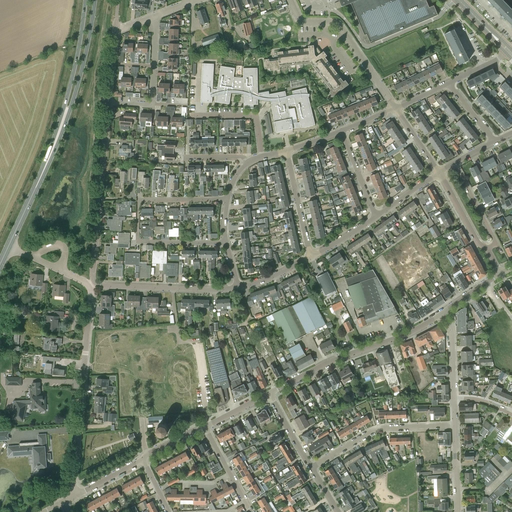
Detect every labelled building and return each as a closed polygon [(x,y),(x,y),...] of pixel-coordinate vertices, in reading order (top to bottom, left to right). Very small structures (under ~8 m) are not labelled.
[(138,9),(141,9),(141,0),(132,0),(132,5),(135,5),(135,9),(138,9)] [(144,0),(141,0),(141,9),(143,9),(143,10),(147,10),(147,3),(151,3),(151,0),(145,0),(144,0)] [(235,8),(237,12),(243,10),(241,4),(238,5),(236,0),(228,0),(231,9),(235,8)] [(338,0),(342,7),(351,3),(364,35),(367,35),(371,44),(438,15),(434,6),(429,8),(425,0),(421,0),(420,0),(338,0)] [(487,0),(497,10),(505,3),(502,0),(487,0)] [(219,4),(215,5),(218,13),(220,13),(222,17),(226,16),(224,11),(225,10),(223,3),(222,2),(221,2),(219,3),(218,3),(219,4)] [(497,10),(509,23),(511,19),(511,9),(505,3),(497,10)] [(208,22),(204,10),(196,12),(200,25),(208,22)] [(170,24),(165,24),(165,27),(174,27),(174,25),(182,26),(182,16),(176,16),(171,18),(171,20),(170,20),(170,24)] [(243,29),(245,37),(253,35),(250,22),(242,24),(244,29),(243,29)] [(169,31),(169,35),(178,35),(178,30),(174,29),(174,27),(165,27),(165,30),(169,31)] [(444,34),(452,50),(462,45),(454,29),(444,34)] [(218,34),(207,38),(209,44),(220,40),(218,34)] [(139,53),(142,53),(143,41),(139,41),(138,42),(138,44),(135,44),(135,58),(138,58),(139,53)] [(169,45),(169,49),(180,50),(180,49),(177,49),(178,44),(173,44),(173,42),(164,42),(164,45),(169,45)] [(124,52),(128,52),(128,44),(123,43),(123,49),(121,49),(120,57),(124,57),(124,52)] [(315,64),(312,66),(331,91),(329,92),(333,97),(349,85),(345,80),(343,82),(325,57),(327,56),(324,51),(322,53),(318,47),(314,48),(314,45),(308,46),(308,49),(278,52),(279,60),(269,62),(269,59),(264,60),(265,69),(270,69),(270,71),(280,70),(280,68),(311,64),(311,62),(312,61),(315,64)] [(462,45),(452,50),(459,65),(469,60),(462,45)] [(432,65),(437,74),(443,71),(438,62),(435,64),(436,66),(433,67),(432,65)] [(427,68),(431,77),(437,74),(432,65),(430,67),(431,68),(428,70),(427,68)] [(258,100),(260,100),(259,97),(258,96),(257,68),(243,69),(243,78),(234,77),(235,69),(221,66),(217,93),(213,94),(214,97),(216,96),(215,103),(229,105),(231,94),(234,94),(236,94),(237,94),(239,94),(240,94),(242,95),(243,95),(244,105),(248,105),(248,108),(247,108),(254,108),(253,108),(253,105),(258,105),(258,100)] [(421,71),(426,80),(431,77),(427,68),(424,69),(425,71),(422,72),(421,71)] [(494,72),(492,69),(486,72),(489,79),(498,74),(495,71),(494,72)] [(416,73),(420,82),(426,80),(421,71),(418,72),(419,74),(417,75),(416,73)] [(131,86),(133,86),(134,72),(131,72),(130,78),(126,78),(126,86),(131,87),(131,86)] [(489,79),(486,72),(479,75),(483,82),(489,79)] [(141,79),(141,87),(146,87),(148,87),(149,73),(145,73),(145,79),(141,79)] [(410,76),(414,85),(420,82),(416,73),(413,75),(414,77),(411,78),(410,76)] [(483,82),(479,75),(473,78),(476,85),(483,82)] [(405,79),(404,79),(409,88),(414,85),(410,76),(407,77),(408,79),(406,81),(405,79)] [(291,81),(292,87),(307,85),(306,78),(291,81)] [(476,85),(473,78),(466,82),(469,88),(476,85)] [(399,82),(403,91),(409,88),(404,79),(402,80),(403,82),(400,83),(399,82)] [(403,91),(399,82),(396,83),(397,85),(394,86),(397,93),(403,91)] [(505,82),(499,87),(504,92),(510,87),(505,82)] [(160,92),(164,93),(164,84),(159,84),(159,88),(157,88),(156,97),(160,97),(160,92)] [(259,97),(260,100),(262,101),(263,101),(265,101),(267,101),(269,102),(270,102),(274,122),(276,133),(277,134),(293,131),(293,130),(293,129),(297,128),(296,123),(292,124),(288,107),(295,105),(301,128),(315,125),(308,97),(309,97),(309,94),(308,94),(307,94),(306,88),(292,91),(293,95),(290,95),(286,96),(285,92),(269,95),(270,99),(268,98),(265,98),(264,98),(262,98),(261,97),(259,97)] [(368,97),(372,107),(378,104),(375,98),(377,97),(376,94),(371,96),(372,98),(369,99),(368,97)] [(482,94),(476,100),(481,105),(487,100),(482,94)] [(440,106),(448,100),(444,95),(437,100),(436,101),(438,103),(439,102),(441,104),(440,106)] [(368,97),(362,100),(366,109),(372,107),(368,97)] [(357,102),(356,102),(360,111),(366,109),(362,100),(360,101),(360,103),(357,104),(357,102)] [(444,111),(452,104),(448,100),(440,106),(442,108),(443,107),(445,109),(444,111)] [(487,100),(481,105),(486,110),(492,105),(487,100)] [(356,102),(351,104),(354,114),(360,111),(356,102)] [(345,107),(348,116),(354,114),(351,104),(348,105),(349,108),(346,109),(345,107)] [(448,115),(455,109),(452,104),(444,111),(445,113),(447,112),(449,114),(448,115)] [(492,105),(486,110),(491,115),(496,109),(492,105)] [(339,109),(343,118),(348,116),(345,107),(342,108),(343,110),(340,111),(339,109)] [(332,108),(332,109),(337,121),(343,118),(339,109),(336,110),(337,112),(334,113),(332,108)] [(417,109),(411,113),(415,119),(426,111),(424,109),(420,111),(418,108),(417,109)] [(337,121),(332,109),(329,110),(331,115),(328,116),(331,123),(337,121)] [(455,109),(448,115),(450,118),(451,117),(453,119),(459,114),(455,109)] [(496,109),(491,115),(496,120),(501,114),(496,109)] [(415,119),(418,124),(426,118),(425,116),(423,117),(421,114),(426,111),(415,119)] [(177,118),(177,127),(182,127),(183,122),(185,122),(185,113),(182,113),(181,118),(177,118)] [(128,118),(124,117),(120,117),(120,125),(120,129),(128,130),(129,126),(131,126),(132,120),(136,120),(136,114),(128,114),(128,118)] [(270,114),(265,115),(268,134),(273,133),(270,114)] [(501,114),(496,120),(500,125),(506,119),(501,114)] [(418,124),(422,129),(430,123),(428,121),(426,122),(425,120),(426,118),(418,124)] [(459,129),(467,123),(463,118),(455,124),(457,127),(458,126),(460,128),(459,129)] [(506,119),(500,125),(505,130),(511,125),(506,119)] [(387,132),(395,127),(392,121),(384,127),(385,129),(387,128),(389,131),(387,132)] [(430,123),(422,129),(425,134),(433,129),(432,126),(430,127),(428,125),(430,124),(430,123)] [(463,134),(470,128),(467,123),(459,129),(461,132),(462,130),(464,133),(463,134)] [(390,137),(399,132),(395,127),(387,132),(389,135),(390,134),(392,136),(390,137)] [(470,128),(463,134),(464,137),(466,135),(468,138),(474,133),(470,128)] [(394,142),(394,143),(402,137),(399,132),(390,137),(392,140),(394,139),(395,141),(394,142)] [(240,133),(240,139),(240,146),(246,146),(246,145),(250,145),(250,139),(249,136),(243,136),(243,133),(240,133)] [(355,136),(357,142),(366,139),(365,136),(363,137),(362,133),(355,136)] [(468,138),(458,146),(462,150),(465,148),(464,145),(470,140),(472,143),(478,138),(474,133),(468,138)] [(428,139),(432,144),(440,139),(438,136),(437,137),(435,135),(428,139)] [(402,137),(394,143),(395,144),(393,145),(396,149),(406,142),(402,137)] [(119,148),(119,156),(125,156),(125,157),(130,157),(130,153),(131,153),(131,147),(134,147),(134,140),(130,140),(130,139),(122,139),(121,148),(119,148)] [(357,142),(359,148),(369,144),(368,142),(366,142),(364,139),(366,139),(357,142)] [(432,144),(435,149),(444,144),(442,141),(440,142),(438,140),(440,139),(432,144)] [(159,151),(169,151),(169,149),(175,149),(176,142),(166,142),(165,146),(157,145),(157,151),(159,151)] [(330,155),(330,156),(339,152),(337,146),(335,147),(333,143),(328,145),(329,149),(325,151),(328,156),(330,155)] [(359,148),(362,154),(369,151),(371,150),(370,147),(368,148),(367,145),(369,144),(359,148)] [(435,149),(439,155),(447,149),(445,146),(444,148),(442,145),(444,144),(435,149)] [(394,154),(392,151),(391,152),(388,147),(385,149),(390,156),(394,154)] [(404,158),(413,153),(409,147),(401,153),(402,155),(404,158)] [(447,149),(439,155),(442,160),(444,159),(446,161),(448,159),(449,160),(454,157),(450,151),(449,151),(448,149),(447,149)] [(169,151),(159,151),(158,156),(165,156),(165,160),(175,161),(175,154),(169,154),(169,151)] [(361,154),(360,155),(361,157),(362,158),(363,158),(364,159),(364,160),(371,157),(376,155),(375,152),(372,153),(370,154),(369,151),(362,154),(361,154)] [(332,161),(332,162),(341,158),(339,152),(330,156),(331,158),(333,158),(334,160),(332,161)] [(408,163),(416,158),(413,153),(404,158),(406,161),(408,159),(410,162),(408,163)] [(504,153),(498,155),(501,162),(499,164),(502,171),(506,170),(503,164),(502,164),(501,163),(507,160),(504,153)] [(371,157),(364,160),(366,165),(375,162),(374,159),(372,160),(371,157)] [(334,167),(344,164),(341,158),(332,162),(333,164),(335,163),(336,166),(334,167)] [(411,168),(420,163),(416,158),(408,163),(410,166),(411,165),(413,167),(411,168)] [(493,158),(487,161),(491,168),(497,165),(497,167),(496,167),(499,173),(502,171),(499,164),(496,165),(493,158)] [(384,164),(380,166),(382,169),(383,168),(392,165),(390,160),(383,163),(384,164)] [(487,161),(481,163),(483,167),(483,168),(485,171),(491,168),(487,161)] [(366,166),(365,167),(366,169),(367,169),(368,169),(369,171),(375,169),(378,168),(378,167),(377,165),(375,165),(374,163),(375,162),(366,165),(366,166)] [(420,163),(411,168),(413,171),(415,170),(417,173),(423,168),(420,163)] [(344,164),(334,167),(335,170),(337,169),(338,172),(338,173),(339,176),(342,175),(341,172),(346,170),(344,164)] [(273,166),(270,167),(271,173),(275,172),(281,171),(280,165),(273,166)] [(383,168),(385,173),(388,171),(389,173),(394,171),(392,165),(383,168)] [(224,166),(218,166),(218,172),(218,175),(228,175),(228,166),(224,167),(224,166)] [(486,180),(482,172),(483,174),(481,175),(476,166),(470,169),(474,177),(476,176),(480,183),(485,180),(486,180)] [(127,172),(120,171),(120,179),(115,179),(114,187),(118,187),(118,188),(124,188),(124,183),(127,183),(127,181),(136,180),(137,168),(127,168),(127,172)] [(301,172),(303,178),(313,176),(312,173),(310,173),(309,171),(311,170),(301,172)] [(159,175),(160,176),(160,171),(153,171),(152,191),(156,192),(156,190),(164,190),(164,179),(159,179),(159,175)] [(252,174),(249,175),(250,181),(256,180),(259,180),(258,177),(256,177),(255,174),(255,171),(251,171),(252,174)] [(275,175),(269,177),(270,178),(270,180),(276,178),(283,177),(281,171),(275,172),(275,175)] [(143,175),(144,175),(144,172),(139,172),(138,182),(137,182),(137,190),(140,190),(141,188),(149,189),(149,178),(143,178),(143,175)] [(371,176),(373,182),(382,178),(380,172),(371,176)] [(167,183),(167,193),(171,193),(171,191),(177,191),(178,183),(173,183),(173,179),(174,180),(175,176),(169,175),(168,183),(167,183)] [(339,176),(337,176),(338,180),(339,179),(340,182),(339,182),(340,186),(341,185),(351,182),(348,176),(343,178),(342,175),(339,176)] [(303,178),(304,184),(314,182),(313,179),(311,179),(311,177),(313,176),(303,178)] [(276,178),(270,180),(271,182),(274,182),(275,185),(277,184),(284,182),(283,177),(276,178)] [(373,182),(375,188),(382,185),(384,184),(383,181),(381,182),(380,179),(382,178),(373,182)] [(275,187),(272,188),(273,191),(279,190),(285,188),(284,182),(277,184),(275,185),(275,187)] [(304,184),(306,190),(315,188),(315,185),(313,185),(312,183),(314,182),(304,184)] [(344,191),(353,187),(351,182),(341,185),(342,188),(344,187),(345,190),(344,191)] [(476,187),(480,196),(489,191),(485,183),(476,187)] [(394,189),(397,193),(400,190),(401,192),(404,189),(401,184),(394,189)] [(382,185),(375,188),(377,194),(387,190),(386,187),(384,188),(382,185)] [(346,197),(355,193),(353,187),(344,191),(345,194),(346,193),(348,196),(346,197)] [(422,192),(417,196),(419,200),(424,198),(435,192),(433,187),(426,191),(427,193),(424,195),(422,192)] [(315,188),(306,190),(307,197),(317,194),(316,191),(314,192),(313,189),(315,188)] [(387,190),(377,194),(380,199),(387,197),(387,196),(389,196),(388,193),(386,194),(385,191),(387,190)] [(489,191),(480,196),(485,204),(493,200),(489,191)] [(419,200),(419,201),(421,203),(425,200),(430,198),(431,200),(438,196),(435,192),(424,198),(419,200)] [(348,202),(348,203),(358,199),(355,193),(346,197),(347,199),(349,199),(350,202),(348,202)] [(432,202),(429,204),(430,207),(440,201),(438,196),(431,200),(432,202)] [(501,199),(500,200),(503,205),(505,203),(507,207),(507,206),(508,208),(511,206),(511,197),(508,199),(507,196),(501,199)] [(348,209),(360,205),(358,199),(348,203),(349,205),(351,204),(352,207),(348,209)] [(279,202),(275,203),(276,206),(279,205),(279,208),(281,208),(283,207),(283,208),(288,206),(289,206),(288,200),(281,202),(281,201),(279,202)] [(308,202),(310,208),(319,206),(318,203),(317,203),(316,200),(308,202)] [(417,207),(417,206),(419,205),(416,200),(414,202),(408,205),(413,213),(412,213),(412,214),(414,216),(417,214),(415,212),(416,211),(414,209),(417,207)] [(130,205),(135,205),(135,202),(123,201),(123,205),(122,205),(122,204),(119,204),(118,208),(117,208),(117,213),(118,213),(118,214),(117,214),(117,216),(120,216),(122,215),(123,216),(131,216),(131,212),(130,212),(130,205)] [(427,209),(425,210),(427,213),(432,210),(431,209),(435,207),(436,209),(443,206),(440,201),(430,207),(428,208),(427,209)] [(360,205),(348,209),(349,212),(353,210),(355,214),(362,211),(360,205)] [(408,205),(403,209),(411,221),(412,221),(408,216),(412,214),(412,213),(413,213),(408,205)] [(310,208),(311,214),(321,212),(320,209),(318,209),(318,206),(319,206),(310,208)] [(155,214),(163,214),(163,218),(167,218),(167,213),(164,213),(164,207),(155,207),(155,214)] [(184,214),(184,220),(187,220),(187,218),(192,218),(192,221),(195,221),(195,208),(189,208),(189,214),(187,214),(184,214)] [(502,214),(499,210),(496,212),(494,208),(486,212),(490,218),(496,214),(497,217),(502,214)] [(169,214),(169,216),(170,216),(173,216),(173,219),(178,219),(178,216),(179,216),(179,215),(180,215),(180,210),(179,211),(179,209),(169,209),(169,214)] [(411,221),(403,209),(398,213),(402,218),(404,216),(409,222),(411,221)] [(311,214),(312,220),(320,219),(320,218),(322,218),(322,215),(320,215),(319,212),(321,212),(311,214)] [(440,223),(443,221),(450,217),(448,215),(446,212),(443,214),(442,212),(435,216),(437,219),(438,219),(440,223)] [(121,232),(122,221),(125,221),(125,217),(118,217),(113,216),(113,219),(108,219),(107,226),(110,226),(110,231),(121,232)] [(392,228),(394,230),(397,229),(395,226),(396,225),(394,223),(397,221),(394,216),(388,219),(393,227),(392,228)] [(450,217),(443,221),(443,223),(440,225),(443,230),(450,227),(449,225),(452,223),(451,220),(450,217)] [(254,226),(255,229),(268,227),(267,218),(264,219),(265,223),(265,222),(265,224),(254,226)] [(383,223),(387,228),(388,230),(392,228),(393,227),(388,219),(383,223)] [(492,223),(495,228),(501,225),(502,227),(506,225),(504,221),(501,223),(499,219),(492,223)] [(167,222),(167,228),(169,228),(169,237),(178,237),(178,228),(173,228),(173,230),(171,229),(171,228),(171,222),(167,222)] [(382,232),(383,234),(384,233),(385,235),(386,235),(386,234),(384,230),(387,228),(383,223),(378,227),(382,232)] [(314,226),(315,232),(323,231),(323,230),(328,229),(327,227),(325,228),(324,227),(322,227),(322,225),(324,224),(314,226)] [(434,238),(440,234),(435,225),(434,226),(431,228),(429,229),(434,238)] [(376,236),(382,232),(378,227),(373,230),(376,236)] [(289,236),(296,235),(295,229),(288,231),(289,233),(283,235),(280,236),(281,238),(287,237),(289,236)] [(456,234),(452,236),(455,241),(458,239),(459,239),(465,236),(461,229),(454,232),(456,234)] [(247,232),(247,233),(241,233),(242,239),(257,238),(257,237),(256,237),(256,236),(254,235),(253,235),(252,231),(247,232)] [(323,231),(315,232),(317,239),(325,237),(327,236),(326,233),(324,234),(323,231)] [(118,244),(117,248),(124,248),(129,248),(129,244),(130,233),(118,233),(118,241),(118,244)] [(368,234),(363,237),(367,245),(366,246),(368,249),(371,247),(370,246),(371,245),(368,241),(372,239),(368,234)] [(459,239),(458,239),(459,239),(462,246),(469,243),(465,236),(459,239)] [(363,237),(357,241),(361,246),(365,244),(366,246),(367,245),(363,237)] [(286,249),(286,250),(299,247),(297,241),(291,242),(291,245),(283,247),(283,248),(282,248),(282,250),(286,249)] [(357,241),(352,244),(357,252),(358,251),(359,252),(362,249),(360,246),(361,246),(357,241)] [(105,246),(104,254),(108,254),(108,260),(113,261),(114,255),(116,255),(117,248),(118,244),(111,243),(110,247),(105,246)] [(355,253),(357,255),(360,254),(359,252),(358,251),(357,252),(352,244),(346,248),(351,255),(355,253)] [(460,256),(461,258),(463,257),(473,251),(470,246),(463,250),(465,253),(460,256)] [(163,264),(167,264),(167,258),(163,257),(164,253),(164,251),(153,251),(153,252),(152,263),(153,263),(152,266),(156,266),(156,264),(159,264),(159,270),(162,271),(163,271),(163,264)] [(467,257),(469,261),(476,257),(473,251),(463,257),(461,258),(462,259),(467,257)] [(135,272),(136,272),(136,266),(139,266),(140,260),(136,260),(136,254),(125,253),(125,265),(135,265),(135,272)] [(344,266),(343,265),(348,261),(345,256),(342,257),(339,254),(329,260),(334,268),(335,268),(337,271),(344,266)] [(461,269),(463,271),(479,262),(476,257),(469,261),(470,264),(461,269)] [(254,262),(244,263),(245,269),(247,269),(248,274),(254,273),(254,268),(253,268),(252,268),(251,265),(255,264),(254,262)] [(466,276),(472,273),(471,273),(474,271),(475,272),(482,268),(479,262),(463,271),(464,273),(473,268),(474,271),(471,272),(471,274),(466,276)] [(163,264),(163,271),(166,271),(166,276),(173,276),(174,265),(163,264)] [(112,265),(112,269),(109,269),(109,276),(122,277),(123,265),(112,265)] [(136,266),(136,272),(139,272),(138,277),(150,278),(150,266),(139,266),(136,266)] [(472,273),(466,276),(469,281),(472,280),(470,277),(476,274),(479,279),(486,274),(482,268),(475,272),(474,271),(471,273),(472,273)] [(373,270),(345,279),(355,309),(358,308),(359,309),(362,308),(364,313),(358,316),(359,318),(357,319),(359,327),(360,326),(361,327),(363,326),(363,325),(366,325),(366,323),(397,313),(373,270)] [(316,277),(324,293),(331,290),(332,293),(335,291),(337,290),(327,272),(316,277)] [(447,282),(443,276),(441,273),(438,275),(441,278),(440,278),(444,284),(447,282)] [(453,279),(458,286),(459,285),(462,290),(468,287),(463,279),(465,278),(462,273),(461,274),(453,279)] [(31,280),(29,280),(29,284),(43,285),(42,291),(46,292),(47,284),(42,283),(43,275),(31,274),(31,280)] [(298,275),(292,278),(296,286),(295,286),(295,287),(295,286),(296,289),(299,288),(298,285),(299,285),(298,282),(301,281),(298,275)] [(292,278),(286,280),(294,295),(291,289),(295,287),(295,286),(296,286),(292,278)] [(285,292),(288,290),(291,296),(294,295),(286,280),(281,283),(283,289),(280,290),(284,299),(285,299),(287,298),(285,292)] [(444,284),(439,287),(441,291),(445,298),(446,298),(447,299),(450,297),(449,295),(452,294),(447,287),(447,288),(444,284)] [(63,302),(68,303),(69,294),(64,294),(65,286),(54,285),(53,295),(64,296),(63,302)] [(303,287),(308,297),(311,295),(307,285),(303,287)] [(274,286),(268,288),(271,297),(269,297),(270,300),(274,299),(273,298),(278,296),(278,298),(281,297),(279,291),(276,292),(274,286)] [(499,292),(497,293),(499,297),(501,296),(503,299),(504,299),(505,302),(510,299),(511,299),(507,290),(505,286),(498,291),(499,292)] [(268,288),(262,290),(265,299),(264,296),(265,296),(266,298),(269,297),(271,297),(268,288)] [(262,290),(256,292),(259,301),(261,300),(261,301),(265,299),(262,290)] [(101,295),(101,301),(111,301),(111,298),(115,298),(115,293),(108,292),(108,295),(101,295)] [(258,307),(259,307),(258,304),(262,303),(261,301),(261,300),(259,301),(256,292),(250,294),(251,296),(246,298),(249,306),(253,305),(252,301),(256,299),(256,302),(257,301),(258,303),(257,303),(258,307)] [(130,307),(134,307),(134,296),(128,295),(128,302),(124,302),(124,309),(130,309),(130,307)] [(440,295),(435,299),(439,306),(445,302),(440,295)] [(137,310),(143,310),(143,303),(140,303),(140,296),(134,296),(134,307),(137,307),(137,310)] [(285,308),(272,314),(293,358),(296,365),(299,370),(314,362),(313,360),(310,355),(306,357),(299,344),(295,345),(293,341),(304,336),(305,336),(307,336),(307,334),(320,328),(319,327),(323,326),(325,329),(327,327),(326,324),(311,296),(303,301),(299,303),(293,306),(290,307),(286,309),(285,308)] [(148,308),(152,309),(153,297),(147,297),(146,304),(143,303),(143,310),(148,311),(148,308)] [(153,297),(152,309),(156,309),(156,312),(161,311),(162,316),(169,316),(169,311),(167,311),(167,308),(158,308),(159,298),(153,297)] [(399,300),(400,302),(399,302),(402,307),(407,304),(405,299),(404,300),(403,298),(399,300)] [(435,299),(429,303),(434,310),(439,306),(435,299)] [(188,319),(188,313),(189,300),(182,300),(182,303),(178,303),(177,311),(181,311),(181,309),(185,309),(185,312),(185,317),(185,318),(188,319)] [(224,314),(223,300),(216,300),(217,307),(220,307),(221,314),(224,314)] [(108,307),(108,311),(114,311),(114,305),(111,305),(111,301),(101,301),(101,307),(108,307)] [(342,301),(332,305),(334,311),(345,307),(342,301)] [(478,310),(475,312),(481,320),(484,318),(483,316),(486,314),(484,311),(487,309),(487,308),(482,301),(480,302),(480,301),(477,303),(478,304),(477,305),(479,309),(478,310)] [(429,303),(423,307),(428,314),(434,310),(429,303)] [(428,314),(423,307),(417,311),(422,318),(428,314)] [(473,321),(467,321),(466,308),(465,307),(456,314),(456,333),(467,333),(467,329),(471,329),(473,329),(473,321)] [(51,331),(59,332),(59,325),(57,325),(58,318),(63,319),(64,312),(54,311),(54,317),(47,316),(46,324),(51,324),(51,331)] [(100,314),(100,320),(109,321),(109,316),(114,317),(114,311),(108,311),(108,314),(100,314)] [(416,312),(412,314),(411,312),(407,314),(412,323),(420,319),(416,312)] [(109,321),(100,320),(100,326),(106,326),(106,330),(112,329),(112,324),(109,324),(109,321)] [(349,321),(343,324),(347,333),(353,330),(349,321)] [(445,336),(438,326),(430,331),(440,353),(445,352),(444,336),(445,336)] [(325,332),(322,333),(324,337),(330,333),(327,327),(325,329),(323,329),(325,332)] [(429,332),(424,334),(430,347),(433,346),(430,341),(433,339),(429,332)] [(424,334),(419,337),(423,345),(425,343),(428,349),(430,347),(424,334)] [(50,351),(56,352),(57,344),(54,344),(54,341),(61,342),(61,338),(51,337),(50,338),(45,338),(44,349),(50,349),(50,351)] [(423,345),(419,337),(415,339),(421,352),(424,351),(421,345),(423,345)] [(331,340),(325,342),(329,350),(334,348),(331,340)] [(467,345),(468,349),(475,348),(475,345),(471,345),(471,340),(460,341),(461,346),(467,345)] [(215,349),(206,351),(209,364),(215,389),(214,389),(218,407),(226,403),(228,400),(226,388),(230,387),(218,341),(213,342),(215,349)] [(400,345),(403,352),(409,350),(411,355),(412,359),(417,357),(416,354),(411,341),(400,345)] [(329,350),(325,342),(319,345),(323,353),(329,350)] [(461,352),(461,356),(472,356),(472,354),(475,354),(475,351),(475,348),(468,349),(468,351),(461,352)] [(380,366),(381,365),(383,372),(383,373),(390,388),(391,388),(394,395),(397,396),(400,394),(399,392),(400,391),(398,385),(399,385),(394,369),(395,369),(394,366),(393,367),(391,362),(387,349),(375,353),(380,366)] [(54,368),(55,358),(44,357),(43,363),(46,363),(45,374),(64,376),(65,370),(59,369),(54,368)] [(238,359),(241,369),(247,368),(243,357),(238,359)] [(283,357),(280,359),(282,362),(281,363),(282,365),(284,370),(282,371),(286,377),(292,374),(288,368),(288,366),(287,366),(287,365),(285,361),(284,359),(283,357)] [(257,360),(257,358),(253,360),(249,362),(252,370),(255,369),(257,374),(260,380),(258,380),(261,388),(267,385),(261,372),(262,372),(257,360)] [(264,361),(263,361),(262,358),(258,360),(260,363),(259,363),(263,371),(268,368),(264,361)] [(286,363),(284,359),(285,361),(287,365),(287,366),(288,366),(288,368),(292,374),(297,371),(295,366),(296,365),(293,358),(290,359),(291,360),(286,363)] [(420,360),(417,362),(420,371),(427,368),(424,363),(421,364),(420,360)] [(367,364),(363,365),(365,373),(369,371),(369,370),(376,367),(380,377),(383,375),(379,366),(376,367),(374,361),(371,362),(366,363),(367,364)] [(270,365),(274,374),(275,373),(277,377),(280,376),(282,375),(283,374),(279,367),(276,368),(274,364),(270,365)] [(437,372),(437,376),(445,376),(448,376),(448,368),(447,368),(447,365),(437,366),(432,366),(433,372),(437,372)] [(349,377),(353,375),(349,367),(349,368),(348,366),(343,369),(344,370),(339,373),(344,383),(351,379),(349,377)] [(469,375),(469,378),(476,378),(476,377),(479,377),(478,375),(476,375),(474,375),(474,370),(462,370),(462,375),(469,375)] [(508,375),(502,372),(497,378),(501,381),(504,376),(505,377),(506,375),(507,376),(508,375)] [(331,380),(328,382),(333,390),(336,389),(338,383),(340,382),(335,373),(329,376),(331,380)] [(238,375),(233,378),(242,395),(244,394),(245,394),(246,394),(247,393),(247,392),(246,389),(246,388),(244,384),(242,385),(240,382),(239,382),(238,380),(240,379),(238,375)] [(256,384),(252,377),(250,377),(249,375),(246,377),(249,383),(247,384),(251,391),(257,388),(255,385),(256,384)] [(5,386),(22,386),(22,377),(5,377),(5,386)] [(333,390),(328,382),(326,377),(320,380),(322,384),(321,385),(319,386),(323,393),(329,390),(329,388),(331,387),(333,391),(333,390)] [(242,395),(233,378),(230,379),(232,382),(231,383),(232,385),(233,389),(231,390),(233,395),(234,394),(236,398),(237,397),(238,398),(239,397),(239,396),(242,395)] [(462,381),(462,386),(473,386),(473,381),(476,381),(476,378),(469,378),(469,381),(462,381)] [(113,390),(115,390),(116,390),(116,387),(108,386),(108,380),(97,379),(97,386),(107,387),(107,389),(103,389),(112,390),(113,390)] [(14,418),(22,420),(26,404),(32,404),(33,408),(33,409),(37,408),(37,407),(41,406),(41,401),(45,400),(45,399),(45,397),(44,396),(40,396),(40,383),(32,383),(33,388),(31,388),(31,392),(30,392),(31,400),(14,401),(13,406),(16,407),(14,418)] [(314,383),(308,387),(313,397),(319,393),(314,383)] [(441,387),(437,387),(437,392),(441,392),(441,394),(441,395),(448,394),(448,393),(448,385),(441,385),(441,387)] [(485,392),(483,391),(482,392),(483,393),(480,396),(485,398),(487,394),(492,387),(489,385),(485,392)] [(492,396),(498,398),(501,391),(503,387),(497,385),(492,396)] [(350,386),(344,389),(350,401),(354,399),(353,397),(355,396),(350,386)] [(298,392),(303,402),(310,398),(305,389),(298,392)] [(498,398),(504,401),(507,394),(501,391),(498,398)] [(96,396),(95,404),(105,405),(106,405),(106,401),(105,400),(105,397),(103,397),(96,396)] [(285,399),(288,404),(287,405),(294,418),(301,414),(299,411),(296,413),(293,409),(297,407),(291,396),(285,399)] [(325,405),(326,406),(329,405),(324,396),(320,398),(324,406),(325,405)] [(459,403),(459,411),(460,411),(460,412),(462,412),(463,411),(476,411),(476,404),(472,404),(472,403),(459,403)] [(95,404),(94,412),(102,413),(104,413),(105,413),(105,405),(95,404)] [(307,405),(303,407),(307,414),(308,416),(311,414),(311,413),(311,412),(307,405)] [(437,408),(430,408),(430,414),(434,413),(434,417),(434,419),(438,419),(438,417),(444,416),(444,408),(437,409),(437,408)] [(257,415),(258,417),(255,418),(258,424),(270,418),(268,415),(271,413),(269,409),(266,411),(265,410),(264,410),(262,411),(262,412),(257,415)] [(104,413),(103,421),(108,421),(116,422),(116,418),(117,418),(117,414),(109,413),(105,413),(104,413)] [(478,414),(465,414),(465,422),(465,423),(472,423),(479,422),(481,422),(481,417),(479,417),(478,414)] [(312,418),(307,421),(304,415),(295,419),(301,430),(315,423),(312,418)] [(367,416),(361,419),(364,425),(370,421),(367,416)] [(253,423),(251,418),(245,421),(248,426),(245,428),(247,432),(250,431),(249,428),(252,427),(254,431),(257,429),(254,422),(253,423)] [(361,419),(355,423),(358,428),(364,425),(361,419)] [(500,429),(496,434),(498,436),(496,439),(499,441),(506,432),(504,430),(508,424),(502,420),(496,427),(500,429)] [(485,421),(482,426),(488,431),(492,426),(485,421)] [(158,425),(156,430),(159,434),(163,436),(167,434),(169,429),(166,425),(162,423),(158,425)] [(355,423),(349,426),(353,432),(358,428),(355,423)] [(243,428),(242,429),(240,424),(234,427),(238,435),(240,437),(243,435),(244,437),(247,435),(243,428)] [(349,426),(343,430),(347,435),(353,432),(349,426)] [(465,430),(464,430),(464,437),(484,436),(478,436),(478,434),(475,434),(475,433),(473,433),(473,430),(470,430),(470,426),(465,426),(465,430)] [(302,436),(301,436),(302,437),(303,438),(304,440),(320,430),(319,428),(313,431),(312,430),(306,434),(306,433),(302,436)] [(508,439),(511,441),(511,430),(509,428),(502,438),(506,441),(508,439)] [(231,429),(226,431),(232,444),(235,442),(232,436),(234,435),(231,429)] [(320,430),(304,440),(305,442),(305,443),(306,444),(307,444),(310,442),(314,439),(313,438),(322,433),(320,430)] [(318,436),(320,439),(329,433),(327,430),(318,436)] [(347,435),(343,430),(337,433),(341,439),(347,435)] [(9,437),(8,434),(10,434),(9,431),(0,431),(0,440),(10,440),(10,437),(9,437)] [(226,431),(222,433),(226,442),(225,440),(227,439),(230,445),(232,444),(226,431)] [(226,442),(222,433),(217,436),(221,442),(223,441),(225,447),(228,445),(226,442)] [(268,440),(270,443),(274,440),(275,443),(282,439),(279,433),(276,436),(275,435),(272,437),(272,438),(268,440)] [(9,456),(34,454),(35,464),(34,464),(34,472),(41,471),(41,467),(46,467),(46,461),(50,461),(50,454),(45,455),(45,447),(46,447),(45,435),(39,435),(39,442),(19,443),(20,446),(9,447),(9,456)] [(484,436),(464,437),(464,444),(467,444),(467,447),(473,447),(473,443),(471,443),(471,440),(475,440),(475,439),(478,439),(478,442),(479,443),(484,436)] [(264,437),(263,438),(263,439),(255,443),(256,446),(266,441),(264,438),(264,437)] [(309,448),(313,455),(328,446),(327,445),(331,443),(327,437),(309,448)] [(383,440),(378,442),(383,454),(387,460),(390,459),(387,451),(390,450),(388,446),(386,447),(383,440)] [(207,455),(208,454),(209,456),(212,454),(207,446),(205,442),(199,445),(203,453),(205,451),(207,455)] [(378,442),(374,444),(378,454),(380,453),(383,459),(386,458),(387,461),(387,460),(383,454),(378,442)] [(271,454),(272,456),(287,447),(284,443),(278,446),(279,448),(271,454)] [(374,444),(369,446),(374,458),(378,463),(379,463),(376,455),(378,454),(374,444)] [(197,446),(191,449),(193,454),(194,453),(196,456),(198,455),(199,458),(202,456),(200,453),(197,446)] [(374,458),(369,446),(364,448),(367,455),(370,454),(375,465),(378,463),(374,458)] [(282,453),(283,455),(289,451),(287,447),(272,456),(274,459),(279,455),(282,453)] [(360,450),(356,453),(366,471),(367,472),(369,471),(368,469),(369,469),(364,462),(367,460),(365,456),(364,457),(360,450)] [(275,462),(276,464),(292,455),(289,451),(283,455),(284,457),(275,462)] [(186,452),(180,455),(183,462),(189,459),(186,452)] [(356,453),(352,456),(355,462),(358,461),(364,472),(366,471),(356,453)] [(180,455),(174,459),(177,465),(183,462),(180,455)] [(292,455),(276,464),(277,464),(270,468),(271,469),(276,466),(279,471),(284,468),(283,465),(288,462),(288,464),(295,460),(292,455)] [(233,459),(236,466),(243,462),(239,456),(233,459)] [(352,456),(347,458),(356,472),(358,470),(354,464),(354,463),(355,462),(352,456)] [(331,468),(325,471),(326,473),(326,474),(327,476),(339,469),(343,466),(341,462),(340,462),(338,458),(335,460),(338,464),(331,468)] [(356,472),(347,458),(343,461),(347,467),(349,466),(353,473),(356,472)] [(174,459),(168,462),(171,468),(177,465),(174,459)] [(489,461),(479,471),(481,476),(482,478),(483,479),(485,477),(487,475),(489,473),(491,471),(492,469),(494,467),(489,461)] [(168,462),(162,465),(165,471),(171,468),(168,462)] [(236,466),(240,472),(250,465),(246,467),(243,462),(236,466)] [(284,474),(286,476),(299,468),(297,464),(291,467),(292,469),(284,474)] [(165,471),(162,465),(155,468),(159,475),(165,471)] [(240,472),(243,478),(250,474),(250,473),(253,471),(250,465),(240,472)] [(501,474),(494,467),(492,469),(499,476),(501,474)] [(294,474),(296,476),(302,472),(299,468),(286,476),(284,477),(285,480),(294,474)] [(339,469),(327,476),(328,478),(329,478),(330,480),(336,476),(335,474),(340,471),(339,469)] [(465,473),(465,482),(472,482),(472,474),(476,474),(475,469),(468,469),(468,473),(465,473)] [(497,477),(499,476),(492,469),(491,471),(497,477)] [(495,479),(497,477),(491,471),(489,473),(495,479)] [(286,484),(287,486),(304,476),(302,472),(296,476),(297,478),(293,480),(293,479),(286,484)] [(336,476),(330,480),(331,482),(331,483),(332,485),(349,475),(347,472),(338,478),(336,476)] [(489,473),(487,475),(493,481),(495,479),(489,473)] [(243,478),(247,483),(253,480),(250,474),(243,478)] [(349,475),(332,485),(333,486),(334,486),(335,489),(336,488),(342,485),(341,483),(344,482),(344,483),(351,479),(350,476),(349,475)] [(487,475),(485,477),(491,483),(493,481),(487,475)] [(140,476),(134,480),(137,486),(143,483),(140,476)] [(304,476),(287,486),(288,486),(285,488),(287,490),(296,485),(296,484),(300,482),(301,484),(307,481),(304,476)] [(437,479),(437,485),(447,484),(447,478),(437,479),(437,476),(427,476),(427,479),(437,479)] [(485,477),(483,479),(486,482),(489,485),(491,483),(485,477)] [(134,480),(128,483),(131,489),(137,486),(134,480)] [(247,483),(250,489),(257,485),(253,480),(247,483)] [(131,489),(128,483),(122,486),(125,493),(131,489)] [(227,483),(224,485),(229,494),(235,491),(232,486),(229,488),(227,483)] [(257,485),(250,489),(254,495),(259,492),(261,494),(265,492),(260,484),(257,486),(257,485)] [(224,490),(221,492),(223,497),(229,494),(224,485),(221,486),(224,490)] [(299,496),(299,497),(310,490),(307,486),(301,490),(302,492),(298,494),(298,493),(291,497),(288,499),(289,502),(299,496)] [(338,493),(341,497),(343,502),(352,497),(350,494),(354,492),(351,486),(345,490),(338,493)] [(117,488),(111,492),(115,498),(121,495),(117,488)] [(223,497),(221,492),(217,494),(215,489),(210,492),(212,496),(209,498),(212,503),(223,497)] [(167,500),(180,500),(180,494),(177,494),(177,490),(171,490),(171,494),(167,494),(167,500)] [(184,494),(180,494),(180,500),(193,500),(193,495),(190,495),(190,490),(184,490),(184,494)] [(193,495),(193,500),(206,500),(206,495),(203,495),(203,490),(197,490),(197,495),(193,495)] [(304,496),(306,499),(312,495),(310,490),(299,497),(301,499),(304,496)] [(111,492),(105,495),(109,501),(115,498),(111,492)] [(105,495),(99,498),(102,505),(109,501),(105,495)] [(303,502),(305,505),(315,499),(312,495),(306,499),(307,500),(303,502)] [(258,501),(261,507),(268,504),(264,497),(258,501)] [(353,499),(352,497),(343,502),(346,506),(348,509),(354,505),(359,502),(356,497),(353,499)] [(99,498),(93,501),(96,508),(102,505),(99,498)] [(315,499),(305,505),(306,507),(309,505),(311,507),(317,503),(315,499)] [(440,500),(428,501),(428,504),(435,504),(435,507),(438,507),(438,510),(442,510),(448,510),(448,502),(442,503),(440,503),(440,500)] [(96,508),(93,501),(87,505),(90,511),(96,508)] [(147,504),(150,510),(155,507),(152,501),(147,504)] [(356,509),(352,511),(350,511),(361,511),(365,510),(361,503),(355,507),(356,509)]
